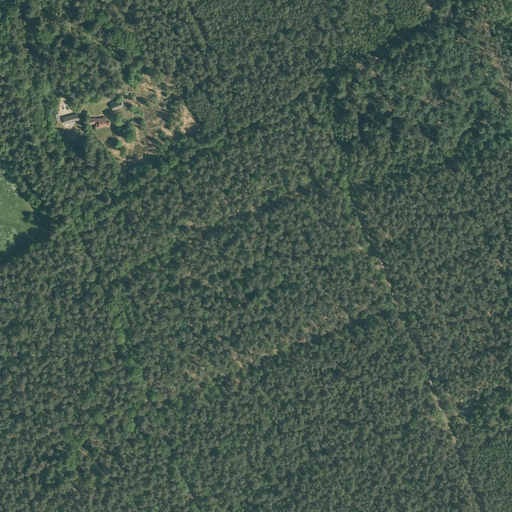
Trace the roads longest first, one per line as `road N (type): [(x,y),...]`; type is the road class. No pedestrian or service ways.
road 1 (track): [(102,279),(320,168),(337,170),(479,511)]
road 2 (track): [(201,511),(0,37)]
road 3 (track): [(155,405),(394,304)]
road 4 (track): [(182,467),(237,446),(315,397),(415,358)]
